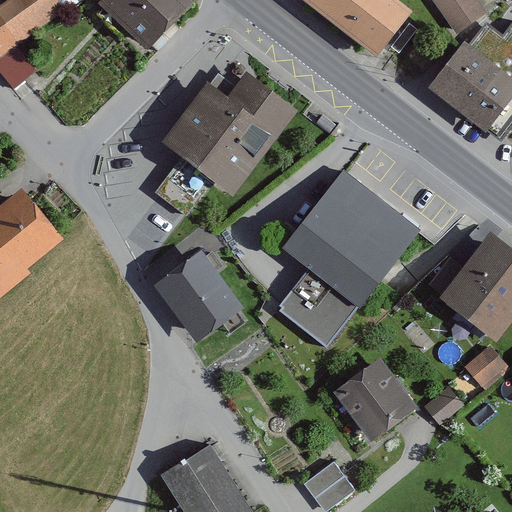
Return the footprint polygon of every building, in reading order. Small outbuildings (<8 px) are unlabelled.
[(0,53),(50,16),(38,0),(5,0),(0,4),(0,53)] [(95,0),(96,0),(147,45),(186,0),(95,0)] [(304,0),(375,55),(393,32),(410,10),(397,0),(304,0)] [(482,6),(477,0),(437,0),(456,26),(482,6)] [(469,47),(460,40),(443,63),(425,87),(455,109),(486,132),(511,97),(511,79),(501,71),(511,55),(511,35),(490,19),(469,47)] [(417,30),(410,24),(392,48),(399,54),(417,30)] [(293,110),(245,72),(233,87),(226,97),(207,82),(160,142),(179,157),(209,179),(228,194),(275,134),(293,110)] [(336,125),(322,114),(317,122),(330,133),(336,125)] [(209,179),(179,157),(159,184),(188,206),(209,179)] [(384,201),(343,170),(282,248),(308,268),(277,309),(327,348),(359,307),(360,308),(421,230),(384,201)] [(34,207),(18,187),(0,200),(0,281),(57,237),(34,207)] [(511,319),(511,252),(490,234),(438,296),(493,342),(511,319)] [(200,253),(153,285),(171,312),(191,341),(238,310),(200,253)] [(508,366),(490,346),(465,368),(483,389),(508,366)] [(370,442),(418,407),(380,357),(333,392),(370,442)] [(465,406),(450,388),(425,408),(440,427),(465,406)] [(217,460),(207,445),(185,459),(183,455),(175,460),(178,464),(155,478),(176,511),(249,511),(250,511),(217,460)] [(326,511),(355,491),(334,462),(305,484),(325,511),(326,511)]
